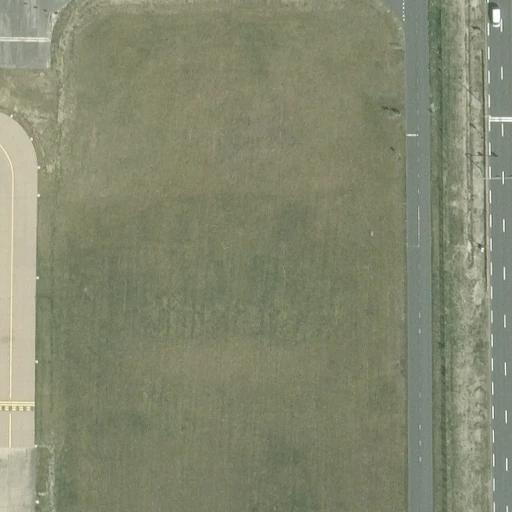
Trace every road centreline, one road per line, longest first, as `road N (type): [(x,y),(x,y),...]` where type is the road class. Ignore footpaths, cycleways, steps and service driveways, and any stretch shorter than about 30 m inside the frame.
road 1 (unclassified): [(419,511),(414,0)]
road 2 (primary): [(503,0),(507,511)]
